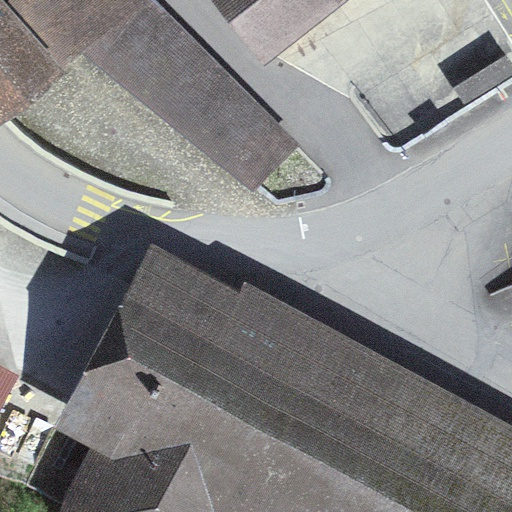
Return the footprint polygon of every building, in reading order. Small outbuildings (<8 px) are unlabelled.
[(83,46),(254,185),(292,148),(143,0),(0,0),(0,2),(55,66),(83,46)] [(223,0),(263,49),(325,0),(223,0)] [(60,73),(55,66),(0,2),(0,116),(3,120),(60,73)] [(511,59),(508,52),(453,84),(463,101),(511,72),(511,59)] [(511,511),(511,449),(156,270),(58,458),(93,482),(78,511),(511,511)] [(0,407),(20,371),(0,360),(0,407)]
